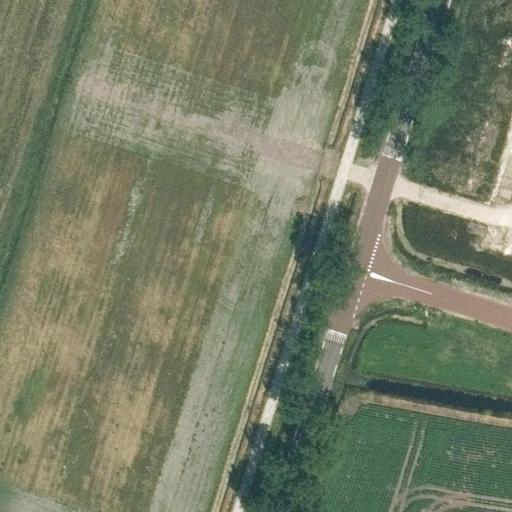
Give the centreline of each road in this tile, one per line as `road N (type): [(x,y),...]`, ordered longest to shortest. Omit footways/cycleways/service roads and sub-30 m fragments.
road 1 (tertiary): [(352,276),(438,0)]
road 2 (tertiary): [(279,511),(352,276)]
road 3 (unclassified): [(352,276),(511,319)]
